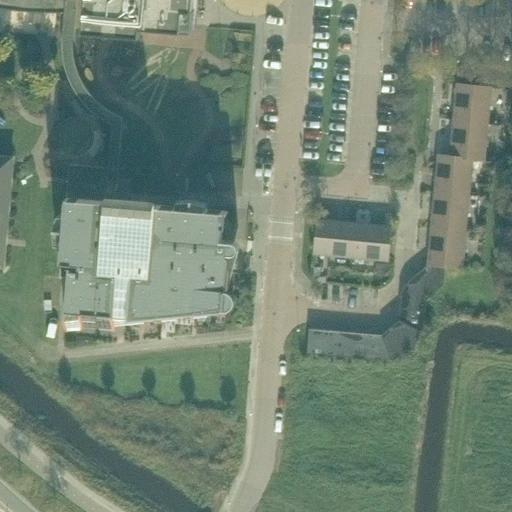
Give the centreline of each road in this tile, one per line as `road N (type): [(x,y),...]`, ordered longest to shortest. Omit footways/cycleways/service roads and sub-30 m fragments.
road 1 (residential): [(284,184),(357,192),(376,0)]
road 2 (residential): [(242,511),(262,443),(274,309)]
road 3 (residential): [(284,184),(300,0)]
road 4 (residential): [(274,309),(284,184)]
